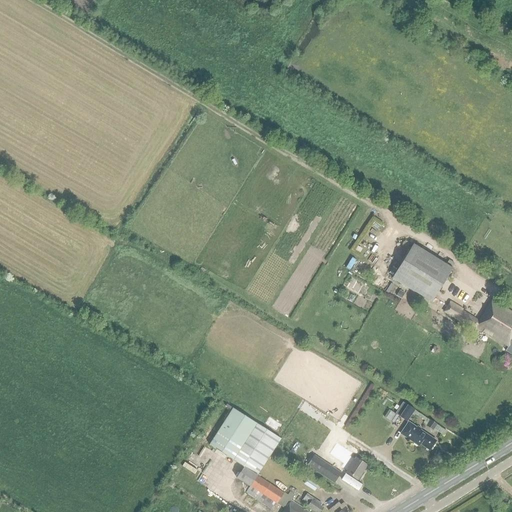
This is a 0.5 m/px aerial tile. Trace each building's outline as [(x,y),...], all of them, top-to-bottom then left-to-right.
[(392,278),(431,302),(452,268),(413,244),(392,278)] [(399,291),(396,296),(401,299),(404,294),(399,291)] [(476,327),(508,347),(505,351),(511,355),(511,313),(492,301),(479,322),(462,311),(456,320),(474,330),(476,327)] [(394,413),(401,418),(401,419),(406,423),(413,412),(400,404),(394,413)] [(276,504),(285,510),(282,511),(307,511),(291,501),(294,496),(289,493),(287,495),(256,475),(281,438),(233,407),(208,444),(243,467),(236,478),(249,487),(245,493),(272,510),(276,504)] [(436,425),(429,420),(426,426),(433,430),(436,425)] [(420,431),(408,423),(401,433),(413,441),(412,442),(418,446),(420,444),(429,450),(436,441),(420,430),(420,431)] [(314,455),(307,466),(333,484),(341,473),(314,455)] [(342,470),(357,480),(367,465),(355,458),(354,460),(347,455),(341,464),(345,466),(342,470)] [(303,485),(314,490),(317,483),(306,478),(303,485)] [(306,494),(301,501),(308,505),(307,507),(314,511),(319,511),(323,508),(315,503),(316,501),(306,494)] [(349,511),(346,508),(346,507),(343,503),(339,506),(336,503),(328,510),(328,511),(349,511)]
